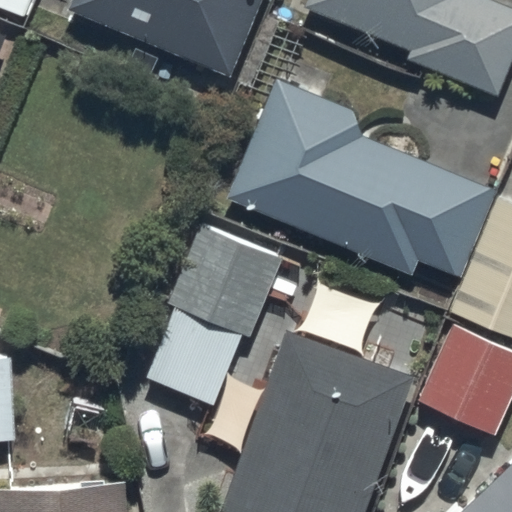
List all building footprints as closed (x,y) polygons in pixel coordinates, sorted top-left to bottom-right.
[(27,0),(0,0),(0,1),(23,11),(27,0)] [(258,0),(67,0),(67,3),(229,70),(258,0)] [(304,0),(303,3),(409,46),(406,54),(497,91),(511,54),(511,3),(504,0),(304,0)] [(352,104),(276,73),(226,193),(412,269),(418,255),(460,272),(496,185),(363,131),(352,104)] [(511,199),(496,193),(449,307),(511,331),(511,199)] [(168,298),(249,331),(281,254),(200,221),(168,298)] [(418,396),(495,431),(511,392),(511,347),(452,320),(418,396)] [(284,325),(216,511),(362,511),(413,371),(284,325)] [(11,353),(0,353),(0,435),(14,435),(11,353)] [(511,511),(511,452),(452,510),(453,511),(511,511)] [(0,511),(127,511),(125,473),(0,481),(0,511)]
